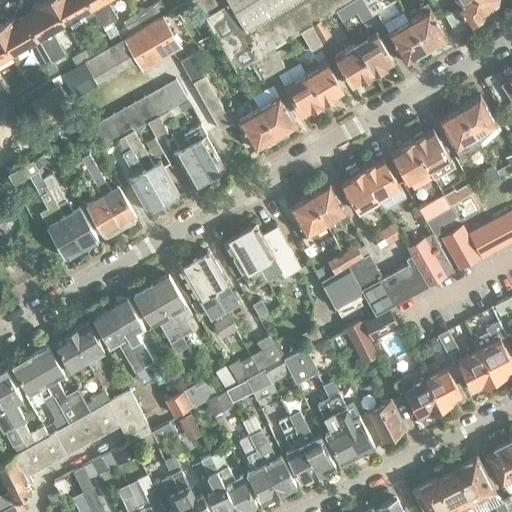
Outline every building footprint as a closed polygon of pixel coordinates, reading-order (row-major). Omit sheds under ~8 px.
[(55,66),(64,61),(61,56),(66,53),(52,29),(65,22),(52,0),(42,0),(31,6),(33,10),(25,15),(52,61),(55,66)] [(93,6),(89,0),(52,0),(65,22),(84,11),(89,21),(98,16),(93,6)] [(110,37),(119,32),(112,20),(118,17),(107,0),(89,0),(93,6),(98,16),(103,24),(103,25),(110,37)] [(165,7),(160,0),(157,0),(146,7),(140,5),(138,12),(134,13),(139,22),(165,7)] [(351,0),(196,0),(205,15),(236,69),(249,62),(262,54),(274,47),(300,31),(311,24),(321,18),(330,13),(335,10),(351,0)] [(361,20),(372,14),(364,0),(351,0),(335,10),(342,20),(355,11),(361,20)] [(364,0),(372,14),(383,8),(378,0),(364,0)] [(465,0),(461,3),(445,15),(455,33),(461,29),(462,30),(497,4),(498,0),(465,0)] [(426,49),(447,37),(426,2),(417,7),(420,12),(408,19),(426,49)] [(335,10),(330,13),(337,24),(343,21),(342,20),(335,10)] [(134,13),(123,20),(127,29),(139,22),(134,13)] [(140,69),(175,49),(181,46),(162,14),(122,38),(135,61),(140,69)] [(55,66),(52,61),(25,15),(17,19),(15,15),(0,24),(0,33),(11,53),(29,42),(42,65),(44,64),(49,75),(57,70),(55,66)] [(330,34),(321,18),(311,24),(321,40),(330,34)] [(426,49),(408,19),(387,31),(405,62),(426,49)] [(311,24),(300,31),(311,50),(322,44),(321,40),(311,24)] [(377,32),(355,44),(373,74),(375,73),(377,75),(386,70),(384,68),(394,62),(377,32)] [(9,91),(2,77),(0,73),(0,59),(11,53),(0,33),(0,97),(7,99),(30,86),(25,78),(21,81),(22,83),(9,91)] [(113,44),(126,66),(135,61),(122,38),(113,44)] [(98,52),(103,49),(108,47),(104,40),(94,45),(98,52)] [(98,52),(94,45),(93,43),(71,56),(76,65),(84,61),(94,55),(98,52)] [(116,71),(126,66),(113,44),(108,47),(103,49),(116,71)] [(373,74),(355,44),(334,57),(352,87),(363,80),(366,80),(369,78),(370,76),(373,74)] [(262,54),(272,72),(284,65),(274,47),(262,54)] [(94,55),(107,77),(116,71),(103,49),(98,52),(94,55)] [(192,53),(181,60),(193,81),(204,74),(192,53)] [(259,80),(272,72),(262,54),(249,62),(259,80)] [(97,83),(107,77),(94,55),(84,61),(97,83)] [(77,95),(97,83),(84,61),(76,65),(63,73),(77,95)] [(306,73),(323,103),(325,102),(327,104),(335,99),(334,97),(344,91),(327,61),(306,73)] [(44,122),(73,106),(60,84),(66,80),(62,73),(51,79),(55,85),(31,100),(44,122)] [(323,103),(306,73),(285,85),(303,115),(312,109),(314,111),(322,106),(321,104),(323,103)] [(231,122),(225,112),(204,75),(192,82),(219,129),(231,122)] [(511,75),(507,79),(508,80),(499,84),(503,93),(509,90),(511,94),(511,93),(511,75)] [(165,83),(177,104),(188,98),(176,77),(165,83)] [(170,108),(177,104),(165,83),(155,89),(167,110),(170,108)] [(159,115),(167,110),(155,89),(144,95),(156,116),(159,115)] [(279,94),(259,106),(276,137),(278,136),(279,138),(288,133),(287,131),(297,125),(279,94)] [(458,106),(481,145),(500,130),(479,94),(458,106)] [(147,121),(156,116),(144,95),(134,101),(146,122),(147,121)] [(170,108),(173,114),(176,113),(178,110),(184,106),(187,108),(192,105),(188,98),(177,104),(170,108)] [(135,128),(146,122),(134,101),(123,107),(135,128)] [(225,112),(231,122),(237,119),(254,149),(276,137),(259,106),(238,117),(233,107),(225,112)] [(460,157),(481,145),(476,137),(458,106),(438,118),(460,157)] [(133,130),(135,128),(123,107),(113,112),(125,134),(133,130)] [(162,120),(173,114),(170,108),(167,110),(159,115),(162,120)] [(115,140),(125,134),(113,112),(102,118),(115,140)] [(159,115),(156,116),(147,121),(156,136),(167,130),(162,120),(159,115)] [(104,146),(115,140),(102,118),(92,124),(104,146)] [(511,130),(511,121),(510,118),(502,122),(508,133),(511,130)] [(181,127),(208,175),(224,166),(205,133),(198,137),(190,122),(181,127)] [(192,184),(208,175),(181,127),(172,132),(181,148),(174,152),(192,184)] [(434,178),(455,166),(454,164),(450,158),(433,127),(412,139),(429,170),(433,176),(434,178)] [(125,134),(163,201),(168,198),(171,199),(175,197),(176,194),(178,193),(159,160),(153,164),(133,130),(125,134)] [(158,204),(163,201),(125,134),(115,140),(135,174),(128,178),(147,210),(148,210),(151,211),(157,208),(158,204)] [(146,141),(154,157),(163,152),(154,136),(146,141)] [(429,170),(412,139),(391,151),(408,182),(429,170)] [(81,157),(83,160),(121,226),(125,223),(129,224),(135,221),(135,217),(137,216),(118,185),(111,189),(90,152),(81,157)] [(385,208),(406,196),(383,156),(362,168),(379,199),(385,208)] [(110,235),(115,232),(116,228),(121,226),(83,160),(81,157),(74,162),(95,198),(87,203),(105,234),(106,234),(110,235)] [(31,160),(8,173),(14,184),(38,171),(31,160)] [(489,182),(500,176),(493,165),(482,171),(489,182)] [(379,199),(362,168),(341,180),(358,211),(379,199)] [(72,210),(66,199),(50,173),(41,178),(48,190),(82,248),(98,239),(79,206),(72,210)] [(43,184),(37,174),(29,179),(35,189),(43,184)] [(511,182),(510,179),(490,191),(503,212),(511,207),(511,182)] [(329,181),(308,193),(326,223),(337,217),(341,224),(349,219),(347,212),(329,181)] [(450,186),(442,192),(442,193),(449,204),(458,199),(450,186)] [(47,207),(40,210),(67,257),(69,255),(72,256),(76,254),(76,251),(82,248),(48,190),(40,195),(47,207)] [(326,223),(308,193),(288,205),(305,235),(326,223)] [(449,204),(442,193),(418,207),(425,220),(450,205),(449,204)] [(511,207),(467,232),(482,255),(511,238),(511,207)] [(482,255),(467,232),(460,219),(436,232),(456,268),(480,256),(482,255)] [(380,248),(400,236),(392,222),(372,234),(380,248)] [(276,225),(262,233),(256,223),(240,232),(267,279),(281,271),(284,275),(300,266),(276,225)] [(438,243),(436,238),(432,231),(406,246),(410,254),(428,284),(452,271),(451,271),(454,269),(438,243)] [(267,279),(240,232),(224,242),(243,275),(244,274),(252,287),(267,279)] [(348,265),(369,254),(363,244),(358,247),(356,244),(342,252),(348,263),(347,264),(348,264),(348,265)] [(238,304),(226,284),(228,283),(209,250),(194,259),(219,300),(220,299),(227,311),(238,304)] [(334,272),(348,264),(347,264),(348,263),(342,252),(327,260),(334,272)] [(369,254),(348,265),(363,292),(374,313),(388,306),(428,284),(410,253),(410,254),(405,257),(408,262),(382,277),(369,254)] [(219,300),(194,259),(180,267),(198,299),(200,298),(212,319),(223,313),(227,311),(220,299),(219,300)] [(340,315),(362,303),(357,295),(363,292),(348,265),(348,264),(334,272),(320,280),(335,307),(340,315)] [(152,283),(183,337),(192,332),(181,311),(188,307),(169,273),(152,283)] [(173,343),(183,337),(152,283),(135,293),(154,327),(161,323),(173,343)] [(511,293),(495,303),(499,312),(511,306),(511,308),(511,293)] [(153,361),(148,352),(135,330),(143,325),(127,298),(111,307),(144,365),(144,366),(153,361)] [(261,298),(253,302),(260,315),(268,310),(261,298)] [(398,324),(388,306),(374,313),(362,320),(372,338),(398,324)] [(136,370),(144,365),(111,307),(94,317),(110,344),(118,340),(136,370)] [(222,337),(237,328),(228,312),(213,322),(222,337)] [(361,319),(345,326),(362,362),(378,354),(361,319)] [(478,348),(494,379),(497,378),(499,379),(504,377),(504,374),(511,369),(511,362),(499,337),(504,335),(496,319),(483,326),(486,330),(472,337),(478,348)] [(101,383),(110,377),(97,354),(104,350),(87,320),(71,330),(96,374),(101,383)] [(313,342),(322,337),(316,326),(300,334),(305,342),(312,338),(313,342)] [(447,327),(436,334),(447,353),(458,347),(447,327)] [(96,374),(71,330),(69,331),(54,339),(71,368),(78,365),(86,379),(96,374)] [(260,371),(264,369),(283,358),(268,333),(257,340),(261,348),(250,354),(254,361),(260,371)] [(64,373),(47,343),(31,353),(70,421),(90,410),(86,404),(77,389),(66,395),(56,377),(64,373)] [(288,367),(290,371),(296,382),(317,371),(305,347),(283,358),(288,367)] [(491,380),(494,379),(478,348),(457,359),(473,390),(480,386),(483,384),(486,386),(492,383),(491,380)] [(70,421),(31,353),(12,364),(29,393),(38,388),(54,416),(53,420),(57,428),(70,421)] [(242,379),(245,378),(260,371),(254,361),(244,367),(238,357),(227,364),(238,381),(242,379)] [(271,381),(280,376),(290,371),(288,367),(283,358),(264,369),(269,378),(271,381)] [(227,388),(236,382),(225,364),(215,370),(227,388)] [(446,365),(424,376),(440,407),(443,406),(445,407),(451,404),(451,401),(462,396),(446,365)] [(0,397),(14,421),(27,447),(49,434),(43,424),(30,432),(24,421),(26,420),(15,400),(22,396),(5,367),(0,370),(0,397)] [(440,407),(424,376),(420,367),(393,381),(403,402),(409,399),(419,418),(422,417),(430,412),(432,414),(438,410),(438,408),(440,407)] [(256,400),(275,390),(269,378),(264,369),(260,371),(245,378),(256,400)] [(205,400),(217,393),(207,376),(183,389),(192,405),(192,406),(205,400)] [(351,419),(344,405),(338,393),(339,392),(333,379),(323,384),(329,397),(328,397),(357,453),(362,451),(363,451),(364,454),(374,449),(372,446),(374,445),(359,415),(351,419)] [(246,395),(240,383),(228,389),(234,401),(246,395)] [(108,399),(119,422),(128,441),(130,440),(150,429),(151,429),(145,418),(130,387),(111,398),(108,399)] [(192,405),(183,389),(165,399),(174,415),(192,405)] [(213,414),(234,403),(229,395),(226,389),(217,393),(205,400),(213,414)] [(95,399),(86,404),(90,410),(108,399),(111,398),(106,390),(94,397),(95,399)] [(0,417),(19,452),(27,447),(14,421),(0,397),(0,417)] [(344,464),(353,459),(351,456),(357,453),(328,397),(318,402),(332,429),(325,432),(340,462),(342,461),(344,464)] [(65,452),(81,443),(119,422),(108,399),(90,410),(70,421),(57,428),(54,430),(54,431),(65,452)] [(382,440),(405,428),(390,399),(367,411),(382,440)] [(300,408),(298,410),(288,415),(318,473),(323,470),(326,472),(333,469),(333,465),(335,464),(320,434),(315,437),(300,408)] [(195,420),(190,410),(168,421),(174,431),(195,420)] [(145,418),(151,429),(161,423),(155,412),(145,418)] [(313,476),(318,473),(288,415),(279,419),(294,448),(286,453),(301,482),(303,481),(306,483),(312,479),(313,476)] [(249,434),(278,493),(283,490),(287,492),(293,489),(292,486),(296,484),(281,454),(274,458),(259,428),(249,433),(249,434)] [(155,439),(150,429),(130,440),(135,450),(155,439)] [(26,475),(27,474),(65,452),(54,431),(49,434),(27,447),(19,452),(15,454),(26,475)] [(273,495),(278,493),(249,434),(239,439),(254,468),(247,471),(262,501),(263,501),(267,502),(273,499),(273,495)] [(511,448),(508,440),(494,447),(495,449),(487,453),(493,464),(491,467),(501,484),(504,482),(508,489),(511,486),(511,448)] [(0,443),(0,461),(8,458),(0,444),(0,443)] [(92,460),(98,471),(117,460),(111,449),(92,460)] [(209,454),(238,511),(240,511),(244,510),(247,511),(254,509),(255,505),(257,504),(242,474),(234,478),(220,449),(211,454),(210,453),(209,454)] [(30,483),(26,475),(15,454),(12,456),(8,458),(0,461),(0,474),(13,502),(32,493),(27,484),(30,483)] [(238,511),(209,454),(200,458),(215,488),(208,491),(217,511),(238,511)] [(455,466),(472,500),(492,490),(475,456),(455,466)] [(89,475),(98,471),(92,460),(84,464),(89,475)] [(179,490),(189,511),(211,511),(203,494),(195,498),(180,468),(179,468),(175,460),(166,464),(171,473),(179,490)] [(93,511),(106,511),(89,475),(84,464),(73,470),(93,510),(93,511)] [(477,511),(472,500),(455,466),(435,476),(452,510),(462,505),(465,511),(477,511)] [(168,511),(189,511),(179,490),(171,473),(161,478),(175,507),(168,511)] [(54,482),(57,488),(68,482),(64,474),(52,480),(54,482)] [(448,511),(452,510),(435,476),(413,487),(425,511),(448,511)] [(126,483),(140,511),(153,511),(136,478),(128,482),(126,483)] [(140,511),(126,483),(117,488),(129,511),(140,511)] [(57,489),(48,493),(53,502),(61,498),(57,489)] [(0,509),(11,504),(5,493),(0,495),(0,509)] [(511,511),(511,496),(511,493),(501,498),(503,501),(507,511),(511,511)] [(380,511),(404,511),(396,496),(377,505),(380,511)] [(497,511),(507,511),(503,501),(494,505),(497,511)] [(11,504),(0,509),(0,511),(18,511),(14,502),(11,504)]
